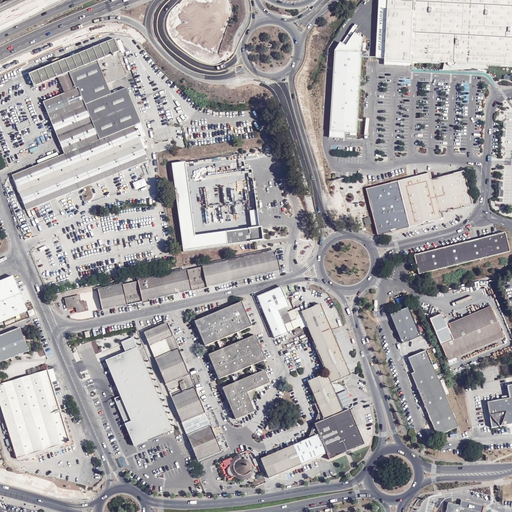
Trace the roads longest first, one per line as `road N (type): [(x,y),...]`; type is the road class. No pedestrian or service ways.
road 1 (residential): [(295,276),(51,330)]
road 2 (motorway): [(48,37),(123,18),(192,74),(219,81),(256,75)]
road 3 (secondary): [(368,470),(345,485),(244,500),(144,499)]
road 4 (residential): [(51,330),(104,455)]
road 5 (unclassified): [(481,214),(490,108),(511,91)]
road 6 (motorway): [(240,53),(213,70),(171,50),(159,28),(168,0)]
road 7 (motorway): [(0,54),(119,0)]
